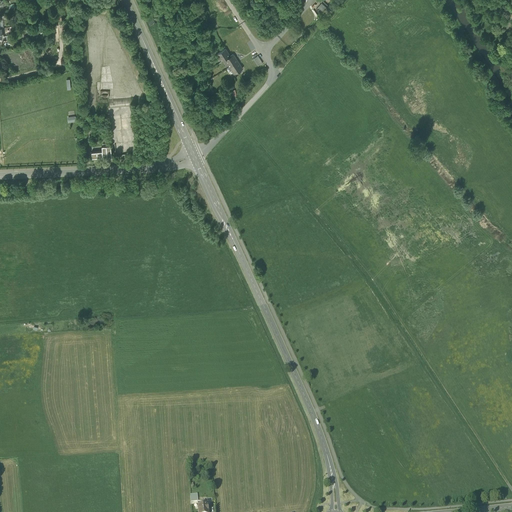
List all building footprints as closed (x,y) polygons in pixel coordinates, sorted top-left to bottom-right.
[(318,7),(324,12),(327,9),(322,4),(321,3),(318,7)] [(106,15),(86,17),(91,86),(95,86),(101,101),(144,97),(106,15)] [(37,33),(35,26),(27,27),(28,35),(37,33)] [(222,61),(225,59),(230,56),(225,49),(217,54),(222,61)] [(225,59),(229,66),(237,61),(235,59),(236,58),(233,54),(230,56),(225,59)] [(253,59),(258,66),(262,63),(258,56),(253,59)] [(239,64),(237,61),(229,66),(234,74),(242,69),(239,64)] [(108,106),(111,145),(112,156),(136,154),(132,104),(108,106)] [(91,152),(91,158),(112,156),(111,145),(101,146),(102,151),(91,152)] [(198,511),(209,511),(210,511),(210,507),(207,507),(207,503),(198,504),(198,511)]
